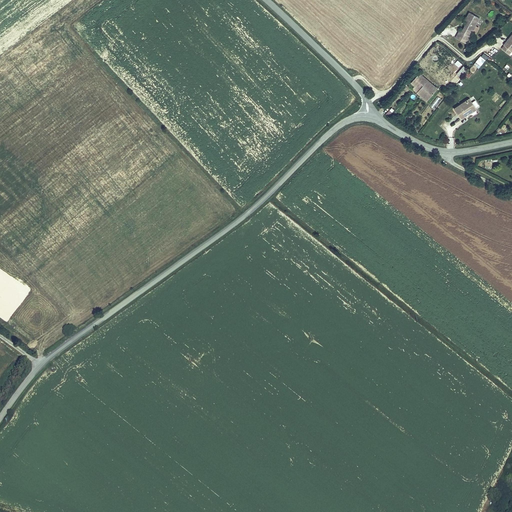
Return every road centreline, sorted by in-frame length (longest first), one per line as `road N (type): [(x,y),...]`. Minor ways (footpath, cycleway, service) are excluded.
road 1 (tertiary): [(0,418),(65,344),(251,208),(345,121),(366,116)]
road 2 (tertiary): [(266,0),(351,80),(366,116)]
road 3 (tertiary): [(366,116),(447,152),(511,142)]
